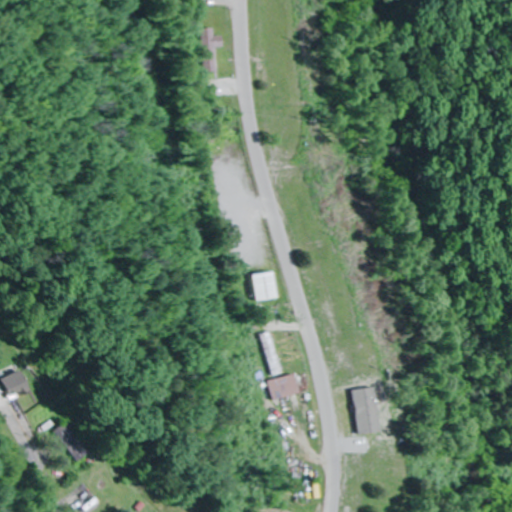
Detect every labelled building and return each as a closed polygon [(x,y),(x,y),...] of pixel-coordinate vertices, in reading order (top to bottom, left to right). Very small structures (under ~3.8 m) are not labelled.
[(222,48),(222,39),(213,39),(213,31),(201,31),(201,73),(214,73),(214,48),(222,48)] [(256,304),(277,301),(273,274),(253,276),(256,304)] [(36,390),(27,371),(7,380),(16,399),(36,390)] [(298,396),(294,376),(272,381),(276,400),(298,396)] [(58,431),(79,463),(95,452),(74,420),(58,431)]
